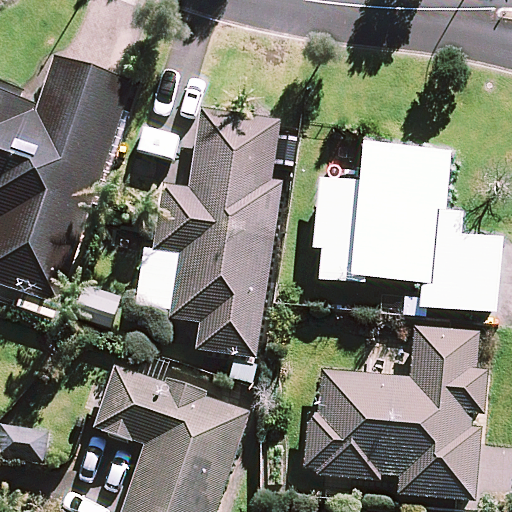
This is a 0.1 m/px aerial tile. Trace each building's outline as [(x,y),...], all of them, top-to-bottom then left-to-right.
[(0,284),(61,305),(136,80),(57,54),(41,102),(24,96),(28,86),(0,77),(0,284)] [(284,119),(204,107),(192,186),(165,182),(155,249),(182,253),(172,317),(201,322),(197,349),(259,358),(286,179),(276,178),(284,119)] [(175,139),(147,131),(136,167),(164,176),(175,139)] [(455,148),(368,140),(365,180),(322,176),(316,247),(325,248),(322,279),(369,284),(370,275),(425,280),(422,306),(502,313),(509,237),(466,233),(468,210),(450,208),(455,148)] [(481,330),(416,324),(412,376),(323,368),(320,413),(311,413),(306,467),(320,468),(319,476),(384,481),(385,475),(402,476),(400,495),(479,501),(485,426),(473,425),(474,412),(487,413),(490,369),(478,368),(481,330)] [(122,511),(218,511),(253,411),(208,396),(210,392),(169,378),(167,383),(117,366),(96,426),(146,443),(122,511)]
